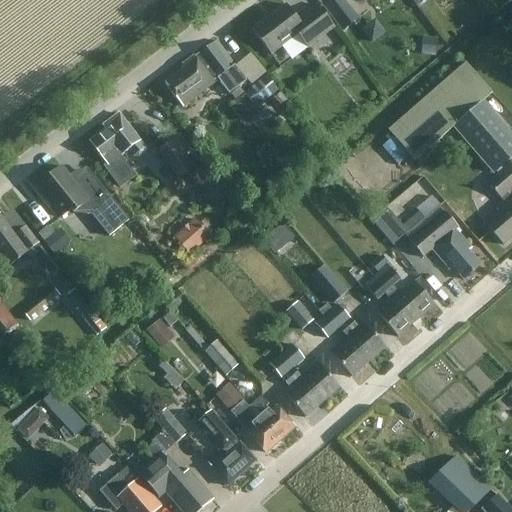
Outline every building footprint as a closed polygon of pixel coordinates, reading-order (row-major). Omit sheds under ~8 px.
[(329,0),(322,6),(343,32),(359,18),(344,0),(329,0)] [(252,30),(270,54),(296,35),(306,48),(334,28),(318,6),(298,20),(286,4),(252,30)] [(369,25),(376,41),(391,35),(384,19),(369,25)] [(435,57),(438,39),(422,37),(420,55),(435,57)] [(165,84),(182,107),(214,83),(213,81),(216,79),(228,95),(247,82),(235,65),(235,66),(217,41),(195,57),(194,57),(182,65),(185,69),(165,84)] [(496,170),(500,175),(488,185),(503,202),(496,208),(499,212),(485,224),(503,245),(511,237),(511,163),(503,172),(499,167),(511,155),(511,134),(483,102),(492,94),(466,63),(388,131),(415,161),(453,128),(492,173),(496,170)] [(255,108),(278,90),(266,76),(244,94),(255,108)] [(145,148),(140,142),(119,114),(107,123),(110,126),(90,141),(108,165),(104,167),(103,168),(114,182),(119,188),(134,176),(120,157),(121,156),(130,150),(134,155),(139,155),(144,152),(145,148)] [(202,163),(180,134),(156,153),(178,181),(172,186),(180,197),(194,186),(186,176),(202,163)] [(79,189),(62,168),(36,189),(60,218),(71,209),(91,215),(109,235),(126,221),(91,179),(79,189)] [(468,251),(471,249),(455,230),(458,228),(440,206),(431,196),(416,210),(424,219),(405,235),(423,258),(432,250),(445,265),(449,262),(464,280),(480,265),(468,251)] [(0,259),(6,268),(38,243),(25,227),(15,235),(0,216),(0,259)] [(190,255),(211,236),(195,218),(174,237),(190,255)] [(282,254),(302,237),(289,222),(270,239),(282,254)] [(54,255),(70,241),(60,229),(44,242),(54,255)] [(377,273),(388,263),(381,256),(371,266),(377,273)] [(376,275),(416,321),(435,306),(414,282),(400,294),(393,286),(400,280),(388,265),(376,275)] [(317,278),(339,305),(354,293),(331,266),(317,278)] [(212,271),(192,288),(200,298),(221,281),(212,271)] [(398,337),(416,321),(376,275),(364,286),(377,300),(384,294),(392,302),(378,314),(398,337)] [(60,297),(54,290),(24,315),(30,322),(60,297)] [(99,335),(106,329),(75,290),(67,296),(99,335)] [(173,293),(163,301),(171,311),(181,303),(173,293)] [(314,321),(296,301),(285,310),(302,331),(314,321)] [(0,336),(16,324),(0,302),(0,336)] [(327,315),(339,329),(351,318),(339,304),(327,315)] [(327,339),(339,329),(327,315),(315,326),(327,339)] [(146,332),(161,350),(174,338),(159,320),(146,332)] [(344,335),(369,363),(386,348),(364,323),(351,334),(348,331),(344,335)] [(352,378),(369,363),(344,335),(340,338),(343,341),(330,353),(352,378)] [(225,377),(239,365),(217,341),(203,353),(225,377)] [(281,355),(292,368),(304,358),(293,345),(281,355)] [(280,379),(292,368),(281,355),(269,366),(280,379)] [(99,368),(92,360),(82,367),(90,376),(99,368)] [(298,375),(323,403),(340,388),(318,363),(305,375),(302,372),(298,375)] [(306,418),(323,403),(298,375),(294,379),(297,382),(284,393),(306,418)] [(242,402),(229,387),(217,397),(230,413),(233,411),(245,425),(249,422),(254,428),(248,434),(266,453),(280,441),(250,407),(245,400),(242,402)] [(56,391),(45,401),(77,436),(88,426),(56,391)] [(250,407),(280,441),(294,428),(277,408),(271,414),(266,407),(269,404),(262,396),(250,407)] [(40,429),(50,418),(41,409),(30,420),(40,429)] [(186,435),(165,409),(154,419),(175,444),(186,435)] [(224,426),(213,413),(202,423),(213,435),(213,436),(226,451),(221,456),(224,460),(213,469),(228,487),(256,462),(224,426)] [(181,478),(162,458),(175,447),(163,433),(144,450),(156,464),(141,477),(159,498),(165,492),(182,511),(199,511),(213,501),(188,472),(181,478)] [(89,457),(99,468),(112,455),(102,444),(89,457)] [(457,456),(429,484),(456,511),(469,511),(491,490),(457,456)] [(156,511),(161,508),(138,481),(126,468),(99,492),(116,511),(123,505),(128,511),(156,511)] [(511,511),(498,496),(483,510),(484,511),(511,511)]
